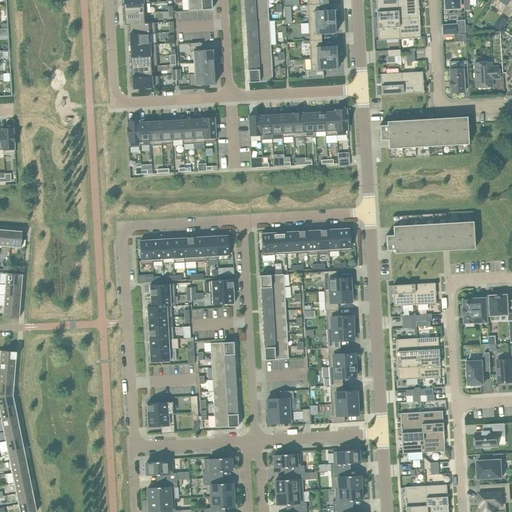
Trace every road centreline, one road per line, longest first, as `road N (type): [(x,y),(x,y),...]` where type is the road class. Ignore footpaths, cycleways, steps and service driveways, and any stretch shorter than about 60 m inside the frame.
road 1 (residential): [(134,447),(124,229),(242,219)]
road 2 (residential): [(382,433),(370,212)]
road 3 (residential): [(242,219),(254,440)]
road 4 (residential): [(230,97),(117,100),(109,0)]
road 5 (residential): [(511,276),(452,283),(455,404)]
road 6 (residential): [(432,0),(442,105),(511,105)]
road 7 (residential): [(362,89),(230,97)]
road 8 (residential): [(242,219),(370,212)]
road 9 (residential): [(382,433),(254,440)]
road 10 (residential): [(370,212),(362,89)]
